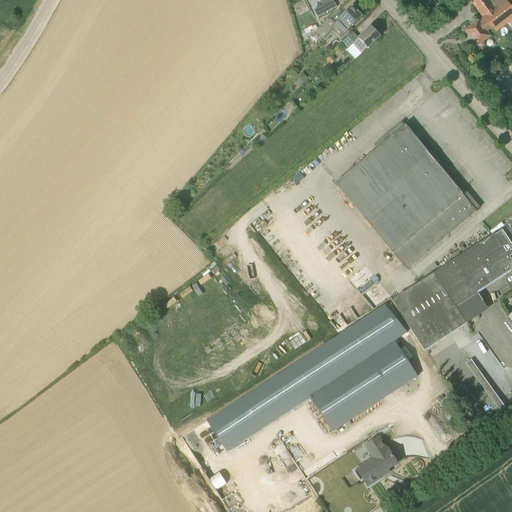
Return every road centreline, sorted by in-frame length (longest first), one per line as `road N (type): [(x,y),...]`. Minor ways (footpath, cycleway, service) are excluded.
road 1 (residential): [(511,145),(389,0)]
road 2 (unclassified): [(511,414),(380,511)]
